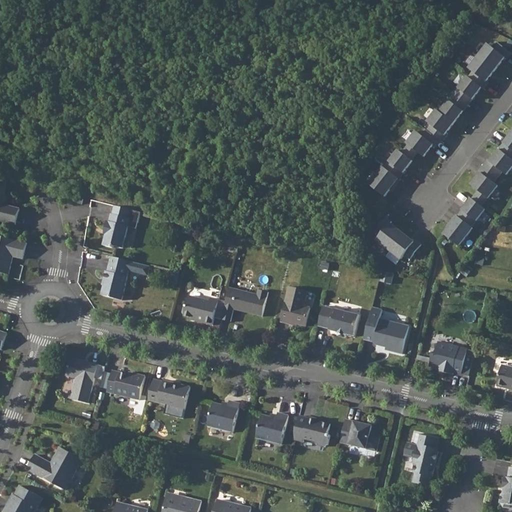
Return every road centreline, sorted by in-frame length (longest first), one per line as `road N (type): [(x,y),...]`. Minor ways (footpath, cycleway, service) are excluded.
road 1 (residential): [(483,415),(293,370),(269,373),(70,319)]
road 2 (residential): [(511,95),(426,204)]
road 3 (residential): [(0,446),(44,330)]
